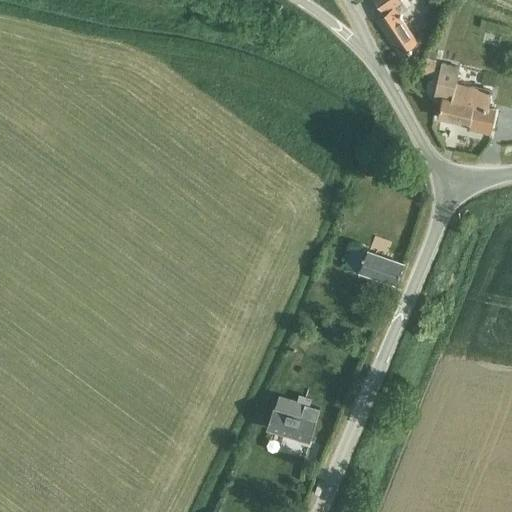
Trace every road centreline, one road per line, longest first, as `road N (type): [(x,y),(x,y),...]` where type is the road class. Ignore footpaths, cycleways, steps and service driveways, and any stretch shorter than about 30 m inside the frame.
road 1 (residential): [(320,511),(435,234),(441,183)]
road 2 (residential): [(441,183),(374,60)]
